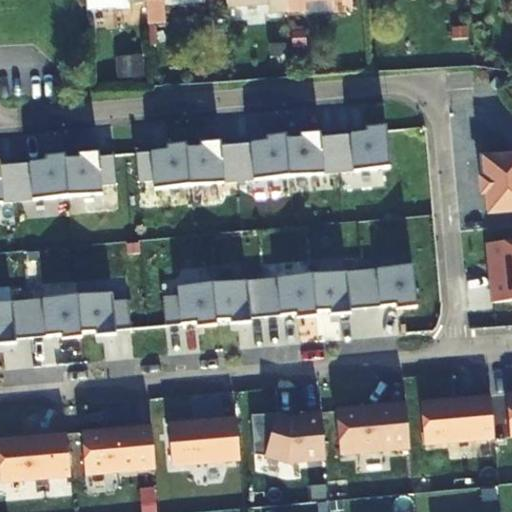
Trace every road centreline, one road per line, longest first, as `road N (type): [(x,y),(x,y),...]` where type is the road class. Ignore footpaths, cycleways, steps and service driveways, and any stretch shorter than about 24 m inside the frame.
road 1 (residential): [(0,116),(421,87),(438,107),(463,355)]
road 2 (residential): [(463,355),(0,397)]
